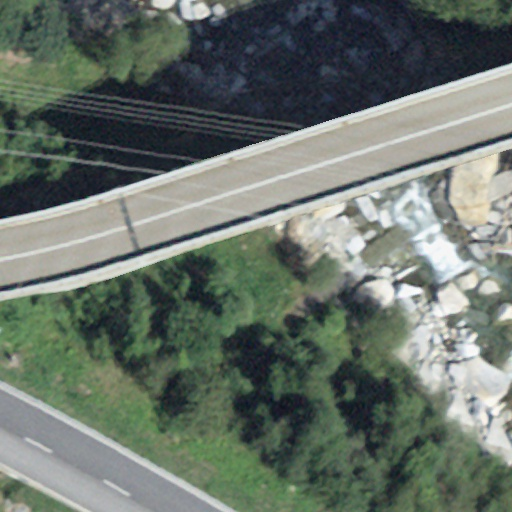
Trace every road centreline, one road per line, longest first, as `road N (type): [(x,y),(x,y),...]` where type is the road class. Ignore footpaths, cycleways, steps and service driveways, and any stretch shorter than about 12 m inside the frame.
road 1 (residential): [(511,110),(216,220),(0,249)]
road 2 (primary): [(154,511),(0,426)]
